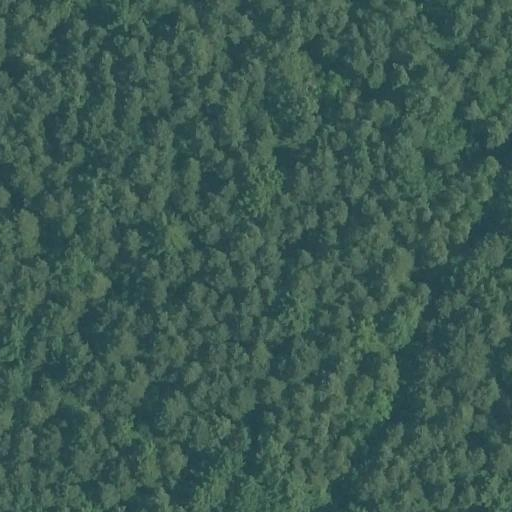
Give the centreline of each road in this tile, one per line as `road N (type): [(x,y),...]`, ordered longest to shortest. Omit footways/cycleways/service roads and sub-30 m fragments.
road 1 (track): [(318,511),(511,101)]
road 2 (track): [(292,511),(0,358)]
road 3 (track): [(0,382),(253,511)]
